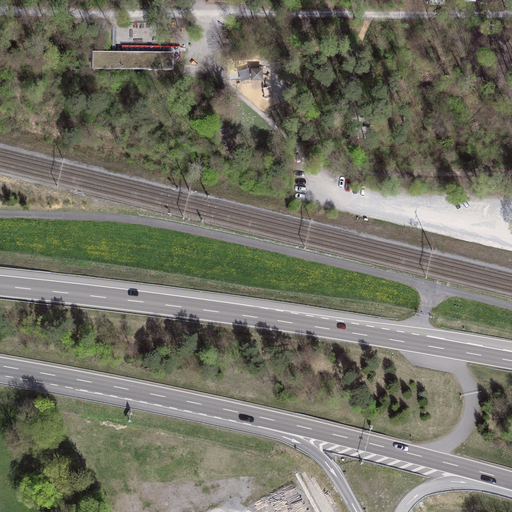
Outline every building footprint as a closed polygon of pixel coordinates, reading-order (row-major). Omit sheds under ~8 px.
[(122,44),(153,44),(153,29),(122,28),(122,44)] [(174,71),(174,60),(180,60),(181,47),(122,46),(122,53),(93,53),(93,70),(174,71)] [(195,67),(185,66),(184,78),(217,80),(218,57),(196,56),(195,67)] [(238,81),(253,80),(253,72),(238,73),(238,81)] [(253,80),(261,80),(261,72),(253,72),(253,80)] [(357,129),(357,138),(370,138),(370,128),(357,129)]
